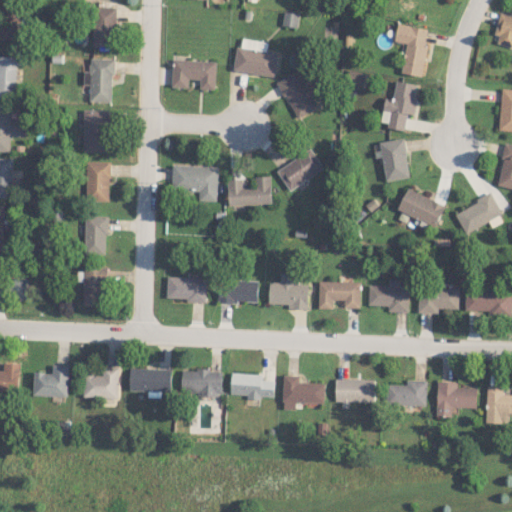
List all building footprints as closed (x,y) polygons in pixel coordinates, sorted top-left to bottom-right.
[(0,0),(0,39),(20,40),(21,8),(14,8),(14,0),(0,0)] [(116,8),(94,8),(94,45),(116,46),(116,8)] [(298,13),(284,11),(282,25),(296,27),(298,13)] [(494,34),(499,35),(497,43),(511,47),(511,15),(500,12),(494,34)] [(401,72),(422,76),(428,47),(424,47),(428,28),(398,23),(394,41),(406,44),(401,72)] [(233,70),(275,77),(279,52),(266,50),(267,42),(242,38),(241,46),(237,45),(233,70)] [(0,96),(15,97),(16,56),(0,56),(0,96)] [(113,59),(90,58),(90,71),(84,71),(84,84),(90,84),(90,101),(112,101),(113,59)] [(171,86),(188,87),(189,79),(199,79),(199,88),(215,89),(216,61),(173,59),(171,86)] [(295,119),(317,109),(300,70),(278,80),(295,119)] [(413,115),(419,84),(396,80),(393,99),(385,98),(380,124),(404,129),(407,114),(413,115)] [(499,130),(511,130),(511,88),(501,88),(499,130)] [(0,151),(10,151),(11,107),(0,106),(0,151)] [(108,151),(106,109),(83,109),(84,151),(108,151)] [(496,185),(511,188),(511,143),(506,142),(496,185)] [(323,167),(310,148),(277,171),(290,190),(323,167)] [(0,197),(11,197),(12,158),(0,157),(0,197)] [(109,201),(110,161),(87,161),(86,200),(109,201)] [(172,189),(199,190),(198,200),(217,201),(218,166),(172,165),(172,189)] [(270,176),(255,176),(255,186),(244,186),(243,178),(227,179),(228,205),(271,203),(270,176)] [(398,209),(435,227),(445,205),(408,187),(398,209)] [(465,233),(489,221),(492,226),(505,220),(491,193),(455,212),(465,233)] [(107,217),(86,216),(84,254),(106,255),(107,217)] [(106,267),(78,267),(78,281),(83,281),(83,305),(106,305),(106,267)] [(269,281),(269,303),(287,304),(287,308),(307,309),(308,283),(295,283),(295,273),(280,273),(280,282),(269,281)] [(0,298),(28,297),(28,275),(0,275),(0,298)] [(205,300),(206,277),(167,276),(166,299),(205,300)] [(369,285),(368,304),(388,305),(388,311),(408,312),(408,286),(399,286),(400,279),(389,279),(389,285),(369,285)] [(257,302),(258,281),(219,280),(218,301),(257,302)] [(360,281),(318,280),(318,308),(333,308),(333,299),(344,300),(344,307),(360,308),(360,281)] [(418,312),(438,313),(438,308),(458,308),(459,288),(418,287),(418,312)] [(511,292),(465,291),(465,310),(489,310),(489,314),(511,315),(511,292)] [(0,391),(15,392),(16,363),(3,362),(3,370),(0,369),(0,391)] [(68,396),(69,364),(53,364),(52,372),(34,371),(34,395),(68,396)] [(83,397),(118,397),(119,368),(103,368),(103,374),(84,374),(83,397)] [(171,368),(130,368),(130,390),(171,391),(171,368)] [(181,393),(221,395),(222,370),(182,369),(181,393)] [(274,380),(261,379),(262,374),(231,373),(230,394),(247,394),(247,397),(273,398),(274,380)] [(324,382),(298,382),(298,375),(283,375),(282,408),(295,409),(296,402),(324,402),(324,382)] [(374,401),(374,378),(335,378),(336,401),(374,401)] [(386,404),(426,405),(426,380),(406,379),(406,384),(386,384),(386,404)] [(476,408),(476,387),(457,387),(457,381),(437,380),(436,416),(456,416),(457,407),(476,408)] [(511,394),(503,394),(504,386),(487,386),(486,422),(508,423),(509,413),(511,413),(511,394)]
